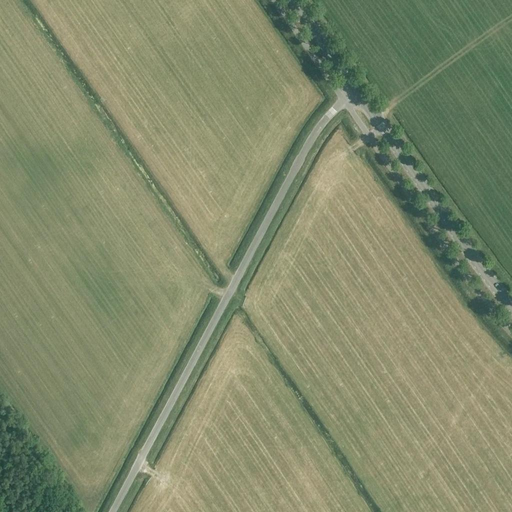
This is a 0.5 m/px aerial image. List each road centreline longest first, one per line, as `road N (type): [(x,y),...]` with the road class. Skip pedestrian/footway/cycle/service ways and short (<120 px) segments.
road 1 (unclassified): [(113,511),(307,144),(356,91)]
road 2 (tertiary): [(511,306),(356,91)]
